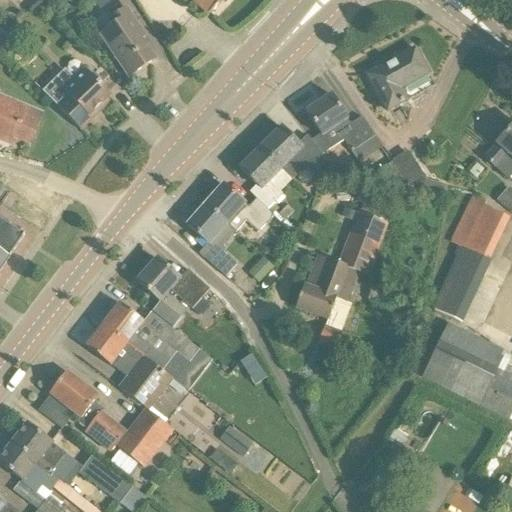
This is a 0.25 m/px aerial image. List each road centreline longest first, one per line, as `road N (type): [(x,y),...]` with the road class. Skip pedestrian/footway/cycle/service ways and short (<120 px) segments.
road 1 (track): [(304,511),(328,493),(271,358),(221,277),(124,217),(0,162)]
road 2 (tertiary): [(124,217),(344,0)]
road 3 (tertiary): [(307,0),(190,127),(124,217)]
road 4 (tertiary): [(0,379),(124,217)]
